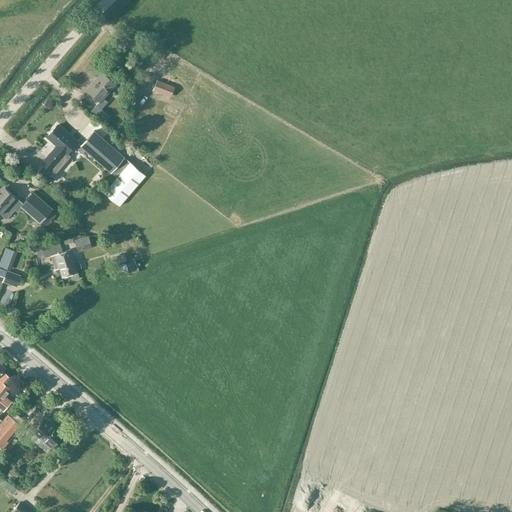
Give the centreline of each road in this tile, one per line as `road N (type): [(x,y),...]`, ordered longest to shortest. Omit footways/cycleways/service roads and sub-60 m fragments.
road 1 (tertiary): [(203,511),(0,339)]
road 2 (tertiary): [(0,121),(113,0)]
